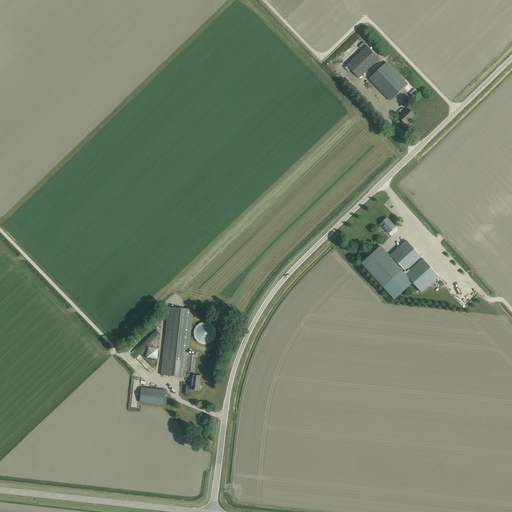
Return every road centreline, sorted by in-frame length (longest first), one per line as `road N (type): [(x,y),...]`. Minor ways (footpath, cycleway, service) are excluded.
road 1 (unclassified): [(212,511),(233,369),(259,310),(315,245),(511,57)]
road 2 (unclassified): [(196,511),(0,490)]
